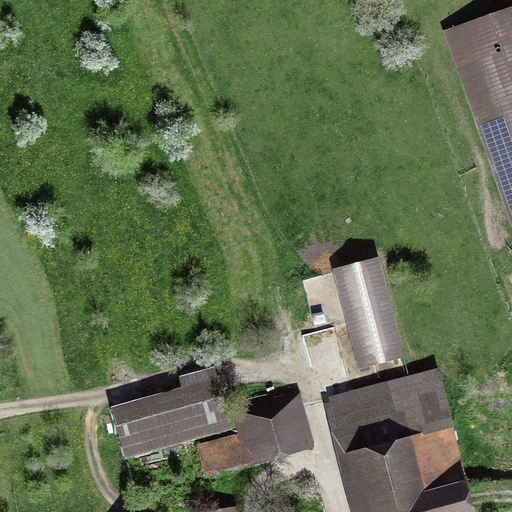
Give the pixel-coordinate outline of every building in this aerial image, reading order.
[(511,8),(451,30),(511,204),(511,8)] [(376,261),(337,272),(361,365),(400,354),(376,261)] [(117,409),(129,453),(226,427),(211,371),(186,378),(189,390),(117,409)] [(467,511),(462,489),(460,489),(459,485),(467,483),(463,468),(460,469),(435,376),(334,402),(341,427),(346,426),(369,511),(467,511)] [(205,473),(311,443),(298,394),(235,412),(242,436),(199,448),(205,473)]
